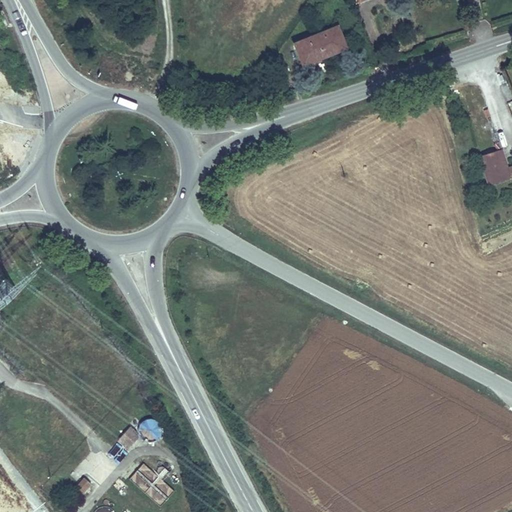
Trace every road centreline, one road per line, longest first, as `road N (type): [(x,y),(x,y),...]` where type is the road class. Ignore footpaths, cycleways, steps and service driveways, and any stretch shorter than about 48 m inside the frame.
road 1 (unclassified): [(511,389),(177,211)]
road 2 (motorway): [(234,511),(166,344),(153,284),(154,232)]
road 3 (primary): [(511,40),(268,122)]
road 4 (primary): [(175,127),(159,111),(117,97),(80,107),(54,133)]
